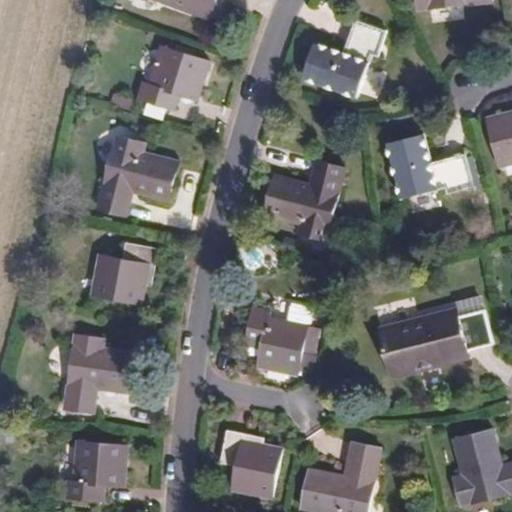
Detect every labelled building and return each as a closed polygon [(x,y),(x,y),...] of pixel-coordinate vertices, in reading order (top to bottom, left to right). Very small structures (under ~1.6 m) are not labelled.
[(227,0),(162,0),(210,17),(211,11),(223,15),(227,0)] [(342,49),(315,40),(303,74),(356,92),(370,49),(379,52),(388,28),(354,16),(342,49)] [(209,59),(161,45),(148,84),(143,83),(138,97),(167,106),(171,92),(197,100),(209,59)] [(511,108),(487,115),(499,164),(511,161),(511,108)] [(430,132),(391,140),(401,189),(441,182),(443,189),(473,182),(465,146),(435,152),(430,132)] [(144,141),(116,134),(97,206),(125,214),(131,191),(169,200),(179,160),(142,149),(144,141)] [(312,181),(279,170),(266,209),(301,221),(299,231),(328,239),(351,167),(320,157),(312,181)] [(122,254),(98,249),(90,290),(141,300),(145,281),(150,281),(157,246),(125,240),(122,254)] [(269,307),(253,304),(246,333),(263,337),(257,362),(298,370),(308,322),(268,314),(269,307)] [(389,372),(414,366),(412,360),(467,347),(467,345),(492,339),(483,304),(459,311),(457,304),(378,323),(389,372)] [(102,335),(73,331),(61,406),(91,411),(95,386),(132,392),(138,351),(101,345),(102,335)] [(412,360),(414,366),(469,354),(467,347),(412,360)] [(496,426),(455,435),(463,472),(454,474),(461,506),(511,494),(511,460),(504,462),(496,426)] [(264,438),(228,430),(222,464),(237,467),(233,490),(274,499),(284,450),(263,445),(264,438)] [(126,444),(76,439),(71,478),(65,479),(64,495),(93,497),(95,482),(122,484),(126,444)] [(347,474),(310,466),(301,506),(326,511),(369,511),(385,446),(355,440),(347,474)]
